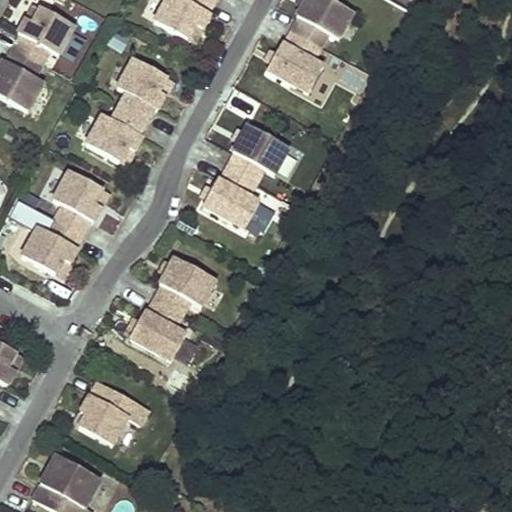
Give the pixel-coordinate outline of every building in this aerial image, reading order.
[(214,3),(208,0),(178,0),(178,1),(175,0),(166,0),(153,25),(186,43),(194,29),(201,32),(209,18),(206,16),(214,3)] [(298,21),(283,49),(281,47),(266,74),(307,97),(322,71),(310,64),(326,37),(337,44),(352,17),(322,0),(307,0),(296,20),(298,21)] [(32,26),(40,12),(33,8),(25,23),(32,26)] [(12,52),(41,68),(48,54),(57,59),(73,30),(40,12),(32,26),(25,23),(17,37),(20,38),(12,52)] [(194,29),(186,43),(193,47),(201,32),(194,29)] [(33,81),(41,68),(12,52),(5,66),(2,64),(0,67),(0,81),(1,82),(0,83),(0,100),(26,115),(42,86),(33,81)] [(124,96),(116,110),(145,126),(152,112),(155,113),(163,99),(156,95),(164,81),(131,62),(115,91),(124,96)] [(171,85),(164,81),(156,95),(163,99),(171,85)] [(145,126),(116,110),(109,123),(100,118),(84,147),(117,166),(125,151),(132,155),(140,141),(137,139),(145,126)] [(231,156),(216,183),(214,181),(198,208),(240,231),(255,205),(243,198),(258,171),(270,178),(285,151),(244,128),(229,154),(231,156)] [(125,151),(117,166),(124,170),(132,155),(125,151)] [(62,209),(54,223),(83,238),(90,225),(93,226),(101,212),(94,208),(102,193),(69,175),(52,204),(62,209)] [(109,197),(102,193),(94,208),(101,212),(109,197)] [(83,238),(54,223),(47,236),(38,231),(22,260),(55,279),(63,264),(70,268),(78,253),(75,252),(83,238)] [(215,285),(174,261),(159,288),(161,289),(153,303),(181,318),(188,305),(200,311),(215,285)] [(63,264),(55,279),(62,282),(70,268),(63,264)] [(181,318),(153,303),(146,316),(143,315),(128,341),(169,364),(184,338),(173,332),(181,318)] [(15,357),(0,348),(0,385),(6,389),(14,374),(7,371),(15,357)] [(22,360),(15,357),(7,371),(14,374),(22,360)] [(148,413),(97,385),(80,417),(85,420),(78,431),(111,449),(127,422),(139,429),(148,413)] [(85,420),(80,417),(73,428),(78,431),(85,420)] [(88,511),(85,510),(100,483),(57,458),(33,501),(51,511),(88,511)]
